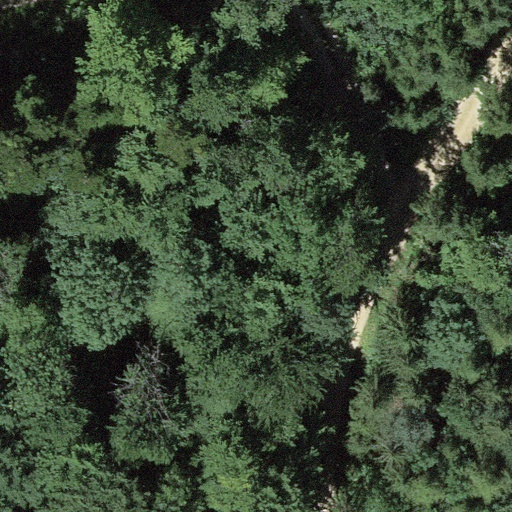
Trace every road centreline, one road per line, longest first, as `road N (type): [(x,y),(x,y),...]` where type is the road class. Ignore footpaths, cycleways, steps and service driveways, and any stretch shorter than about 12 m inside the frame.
road 1 (track): [(293,0),(346,77),(383,219),(327,409),(320,511)]
road 2 (track): [(511,45),(383,219)]
